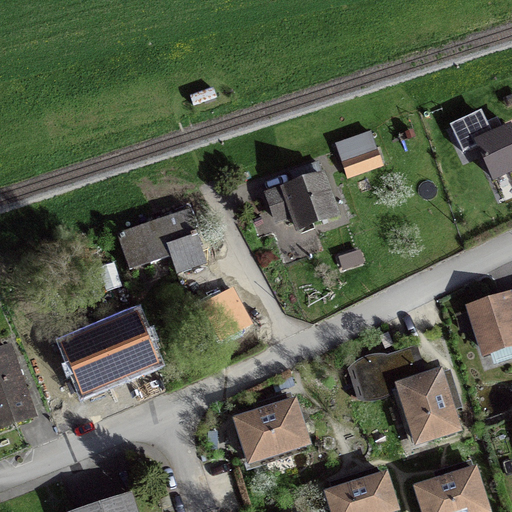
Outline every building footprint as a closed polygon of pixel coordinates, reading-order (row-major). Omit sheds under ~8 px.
[(511,128),(511,125),(474,142),(493,183),(511,174),(511,128)] [(334,144),(347,180),(384,167),(371,131),(334,144)] [(415,138),(413,131),(405,133),(407,141),(415,138)] [(342,219),(325,174),(279,190),(279,188),(263,193),(275,226),(291,220),(297,235),(342,219)] [(176,277),(208,266),(189,210),(116,234),(129,273),(170,259),(176,277)] [(365,263),(361,251),(338,258),(343,271),(365,263)] [(106,293),(122,288),(114,264),(97,269),(106,293)] [(71,312),(68,293),(67,293),(62,272),(52,274),(56,295),(55,295),(59,314),(71,312)] [(511,292),(466,307),(483,359),(491,357),(496,372),(511,367),(511,292)] [(246,329),(233,301),(207,313),(221,341),(246,329)] [(161,370),(139,317),(61,349),(83,402),(161,370)] [(0,432),(37,419),(11,346),(0,349),(0,432)] [(394,386),(427,375),(417,347),(388,356),(381,355),(374,355),(364,358),(356,362),(350,367),(347,371),(357,401),(363,403),(372,403),(379,402),(387,399),(393,394),(396,390),(394,386)] [(443,373),(442,370),(427,375),(394,386),(396,390),(415,450),(463,434),(455,411),(463,409),(451,370),(443,373)] [(295,388),(292,379),(274,384),(276,393),(295,388)] [(312,449),(297,400),(232,420),(247,469),(312,449)] [(374,439),(378,446),(387,442),(383,434),(374,439)] [(490,511),(477,468),(413,488),(420,511),(490,511)] [(400,511),(388,473),(324,494),(329,511),(400,511)] [(137,511),(132,495),(77,511),(137,511)]
